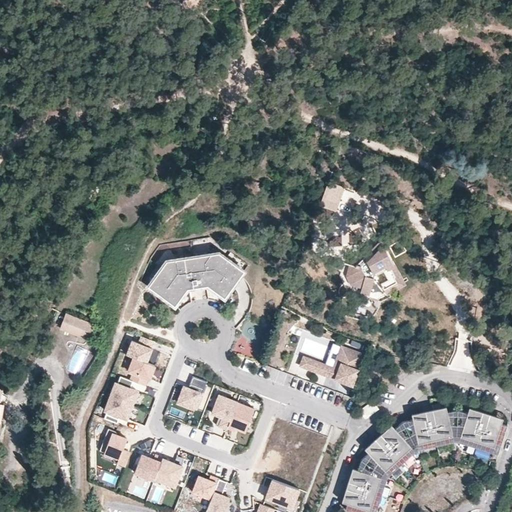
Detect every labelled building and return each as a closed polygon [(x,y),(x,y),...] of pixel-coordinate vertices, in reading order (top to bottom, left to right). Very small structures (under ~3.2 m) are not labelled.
[(342,189),(329,184),(320,207),(334,212),(342,189)] [(380,241),(364,257),(366,260),(361,265),(357,264),(355,266),(349,264),(346,276),(350,285),(361,288),(360,291),(361,292),(369,294),(370,289),(375,274),(383,270),(388,279),(380,283),(386,293),(404,283),(398,274),(396,275),(391,266),(393,264),(380,241)] [(224,297),(244,269),(218,251),(166,259),(147,284),(174,304),(187,287),(207,284),(224,297)] [(65,313),(60,328),(87,338),(93,323),(65,313)] [(134,357),(147,362),(155,341),(141,336),(139,343),(132,340),(127,354),(134,357)] [(237,350),(254,354),(256,342),(240,338),(237,350)] [(335,377),(351,383),(362,353),(341,346),(333,367),(303,356),(300,364),(331,376),(333,373),(336,374),(335,377)] [(147,362),(134,357),(128,371),(134,373),(132,380),(133,380),(144,385),(147,378),(150,378),(155,365),(147,362)] [(249,372),(253,362),(246,359),(242,369),(249,372)] [(115,381),(110,395),(132,404),(137,390),(130,387),(133,380),(132,380),(120,375),(118,382),(115,381)] [(207,382),(193,376),(188,388),(184,386),(178,402),(196,410),(207,382)] [(227,427),(237,402),(237,401),(219,394),(212,412),(219,415),(215,424),(226,428),(227,427)] [(127,418),(132,404),(110,395),(104,409),(107,410),(104,417),(117,422),(119,415),(127,418)] [(237,402),(227,427),(235,430),(236,428),(245,431),(254,409),(237,402)] [(373,402),(361,411),(364,416),(368,415),(372,414),(375,412),(377,410),(378,409),(373,402)] [(499,454),(508,426),(458,410),(403,422),(362,460),(346,509),(354,511),(376,511),(388,476),(417,449),(457,441),(499,454)] [(119,462),(128,465),(133,453),(125,450),(130,439),(118,434),(119,431),(111,428),(103,450),(121,458),(119,462)] [(164,459),(165,458),(157,455),(156,460),(143,455),(136,473),(156,480),(156,479),(164,459)] [(185,467),(164,459),(156,479),(177,487),(185,467)] [(212,500),(221,480),(212,476),(210,480),(200,476),(194,493),(212,500)] [(229,483),(221,480),(212,500),(207,511),(226,511),(232,499),(224,496),(229,483)] [(299,490),(273,480),(269,488),(272,490),(271,493),(268,492),(265,499),(291,509),(299,490)]
